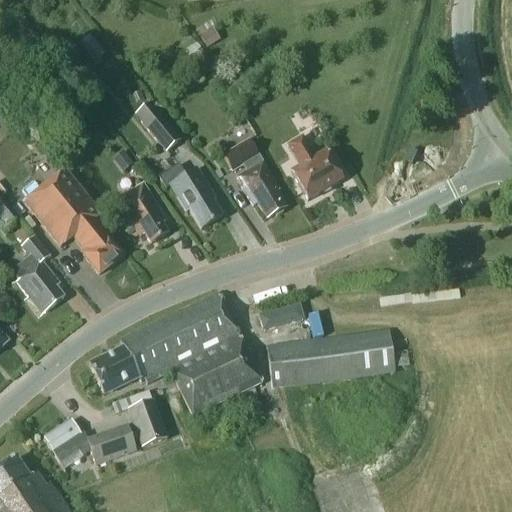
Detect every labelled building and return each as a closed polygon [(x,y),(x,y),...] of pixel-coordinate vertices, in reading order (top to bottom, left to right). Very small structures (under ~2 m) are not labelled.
[(213,31),(200,40),(207,50),(220,42),(213,31)] [(196,45),(187,51),(194,61),(203,55),(196,45)] [(141,93),(134,96),(137,103),(144,100),(141,93)] [(135,117),(166,155),(181,142),(150,105),(135,117)] [(315,159),(302,138),(288,147),(300,168),(290,174),(308,203),(342,182),(325,154),(315,159)] [(258,157),(249,141),(222,157),(232,173),(242,167),(258,157)] [(113,162),(122,174),(133,165),(123,153),(113,162)] [(279,192),(258,157),(242,167),(246,174),(236,180),(252,208),(257,206),(266,222),(286,210),(277,194),(279,192)] [(186,214),(189,213),(201,232),(222,219),(212,204),(215,202),(196,171),(185,177),(180,169),(176,168),(158,179),(165,191),(170,188),(186,214)] [(48,184),(22,205),(58,250),(72,239),(85,255),(82,257),(98,276),(122,257),(107,239),(109,237),(96,221),(100,217),(64,171),(48,184)] [(166,223),(142,186),(117,202),(140,239),(144,236),(150,246),(167,235),(161,226),(166,223)] [(18,220),(0,196),(0,229),(3,233),(18,220)] [(49,258),(34,239),(21,249),(28,259),(11,273),(18,282),(16,284),(27,298),(23,301),(37,320),(63,299),(55,289),(59,286),(42,264),(50,258),(50,257),(49,258)] [(143,274),(116,285),(121,296),(148,285),(143,274)] [(262,385),(218,295),(119,342),(123,350),(89,366),(103,397),(138,380),(141,386),(145,383),(147,386),(171,375),(192,418),(262,385)] [(394,372),(389,332),(266,350),(272,389),(394,372)] [(127,412),(151,403),(147,394),(112,407),(116,416),(127,412)] [(153,402),(151,403),(127,412),(141,450),(167,440),(153,402)] [(80,437),(71,422),(43,440),(59,464),(82,448),(85,452),(90,451),(95,467),(136,453),(127,428),(86,442),(83,435),(80,437)] [(28,479),(15,460),(0,469),(0,511),(68,511),(49,484),(45,487),(36,474),(28,479)]
